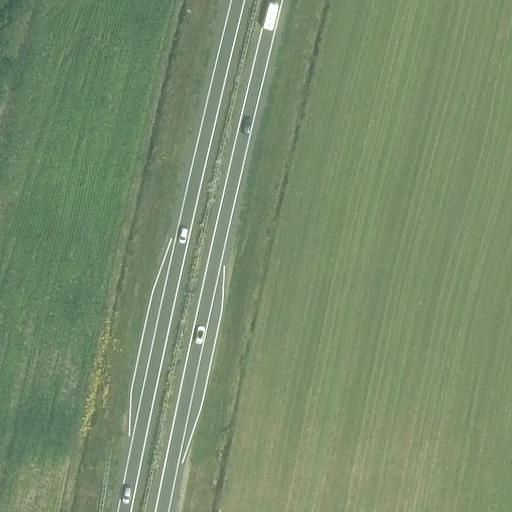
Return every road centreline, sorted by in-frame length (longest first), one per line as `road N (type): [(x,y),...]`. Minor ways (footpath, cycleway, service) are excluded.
road 1 (trunk): [(243,0),(126,511)]
road 2 (trunk): [(164,511),(279,0)]
